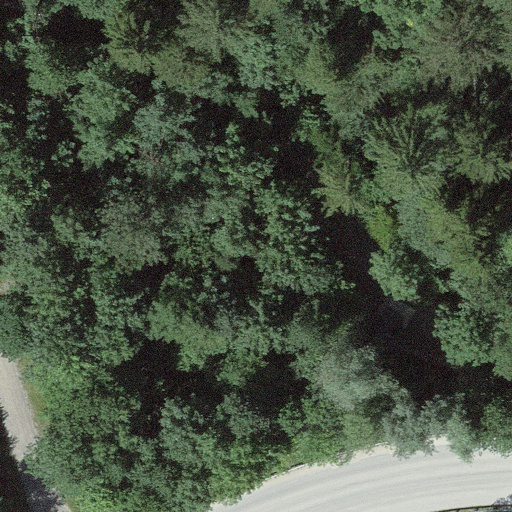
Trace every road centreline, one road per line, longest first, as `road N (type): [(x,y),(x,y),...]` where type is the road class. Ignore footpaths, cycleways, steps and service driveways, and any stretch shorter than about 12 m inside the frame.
road 1 (track): [(34,0),(264,111),(330,181),(375,257)]
road 2 (track): [(49,511),(0,338)]
